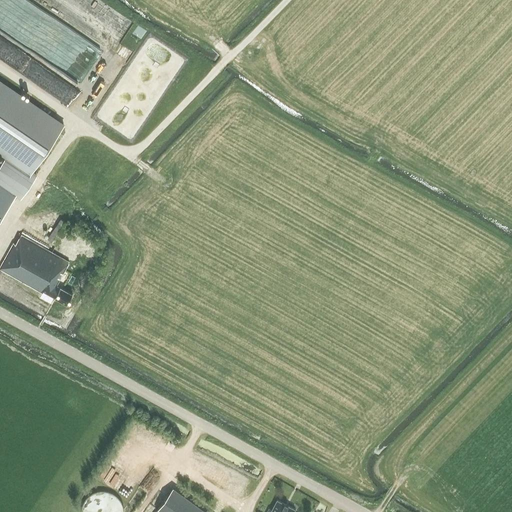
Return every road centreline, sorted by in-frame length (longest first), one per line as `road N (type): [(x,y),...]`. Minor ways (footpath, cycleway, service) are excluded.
road 1 (tertiary): [(359,511),(0,313)]
road 2 (track): [(285,0),(138,149),(129,154),(78,123)]
